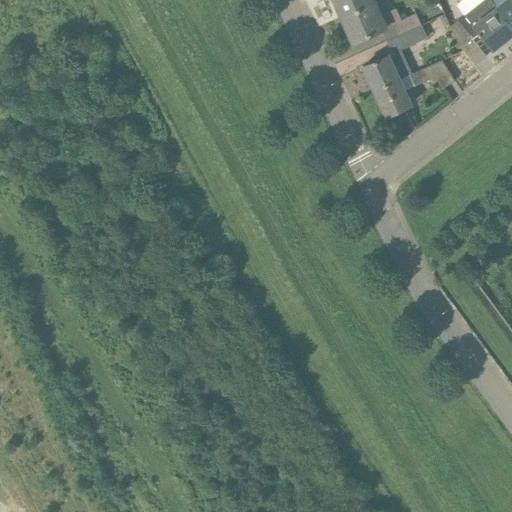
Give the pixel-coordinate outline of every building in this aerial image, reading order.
[(333,0),(342,19),(377,2),(380,0),(333,0)] [(493,51),(511,35),(511,28),(491,0),(482,0),(464,15),(493,51)] [(511,0),(491,0),(511,28),(511,0)] [(386,41),(421,25),(416,13),(401,20),(396,8),(383,14),(377,2),(342,19),(353,42),(381,29),(386,41)] [(400,79),(412,73),(402,49),(427,38),(421,25),(386,41),(392,53),(391,54),(364,66),(375,90),(400,79)] [(475,65),(486,56),(470,37),(460,45),(463,50),(475,65)] [(417,85),(435,76),(443,88),(455,81),(442,60),(412,73),(417,85)] [(386,116),(411,105),(400,79),(375,90),(386,116)]
